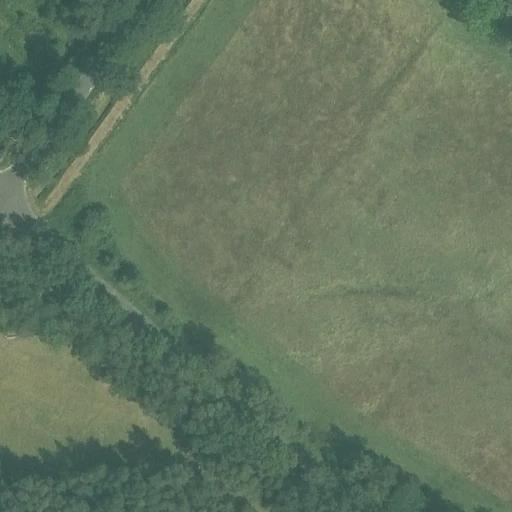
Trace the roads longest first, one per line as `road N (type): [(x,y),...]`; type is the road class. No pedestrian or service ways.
road 1 (unclassified): [(390,511),(229,413),(0,204)]
road 2 (unclassified): [(0,200),(147,0)]
